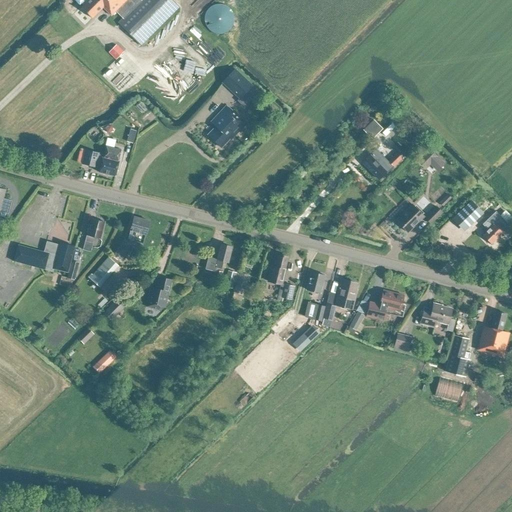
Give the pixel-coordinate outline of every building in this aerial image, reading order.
[(87,0),(81,7),(91,18),(102,7),(111,15),(115,11),(123,18),(118,23),(140,45),(179,7),(171,0),(87,0)] [(218,33),(219,34),(221,33),(224,33),(225,32),(226,31),(228,30),(230,29),(231,27),(232,26),(232,25),(233,24),(233,22),(233,20),(233,19),(233,17),(233,15),(232,13),(232,11),(231,10),(230,9),(229,8),(228,7),(226,6),(225,5),(222,4),(221,4),(219,4),(217,4),(216,4),(215,4),(213,5),(212,6),(210,7),(209,8),(208,8),(207,10),(206,11),(206,12),(205,13),(205,15),(204,16),(204,18),(204,20),(204,21),(205,22),(205,23),(205,25),(206,26),(207,27),(207,28),(208,29),(209,30),(210,31),(211,31),(213,32),(215,33),(217,33),(218,33)] [(115,59),(123,51),(116,44),(108,52),(115,59)] [(102,70),(98,65),(94,69),(98,74),(102,70)] [(239,99),(252,85),(234,68),(221,82),(239,99)] [(228,106),(227,107),(225,105),(210,121),(214,126),(206,135),(221,148),(229,139),(230,141),(247,123),(233,109),(232,110),(228,106)] [(401,128),(408,122),(400,114),(394,121),(401,128)] [(381,130),(372,121),(363,131),(372,140),(381,130)] [(132,143),(136,131),(130,129),(126,141),(132,143)] [(118,161),(121,150),(113,148),(115,140),(107,138),(105,146),(102,157),(118,161)] [(419,160),(436,173),(446,160),(429,147),(419,160)] [(102,157),(100,157),(101,154),(98,154),(98,152),(85,149),(81,165),(95,169),(96,166),(99,166),(98,172),(115,176),(119,161),(118,161),(102,157)] [(386,173),(402,158),(397,153),(381,167),(375,161),(376,160),(370,154),(362,162),(378,179),(385,172),(386,173)] [(11,200),(2,198),(4,189),(0,188),(0,210),(8,213),(11,200)] [(477,204),(488,216),(495,209),(484,198),(477,204)] [(482,213),(471,201),(453,218),(464,229),(482,213)] [(407,232),(423,216),(411,205),(396,220),(407,232)] [(430,223),(441,212),(436,206),(424,218),(430,223)] [(500,216),(493,223),(494,224),(482,235),(490,244),(508,227),(506,226),(508,224),(500,216)] [(145,234),(149,221),(134,217),(131,226),(130,230),(127,239),(133,241),(136,232),(145,234)] [(103,222),(92,219),(89,228),(88,228),(82,249),(90,251),(94,237),(99,238),(103,222)] [(67,272),(70,260),(74,246),(60,243),(59,245),(46,241),(43,251),(17,244),(13,261),(53,271),(53,268),(67,272)] [(227,262),(231,247),(221,244),(217,259),(208,257),(205,269),(215,271),(216,267),(221,268),(223,261),(227,262)] [(120,260),(126,252),(120,248),(118,251),(117,249),(113,256),(120,260)] [(285,269),(288,256),(277,254),(274,264),(271,263),(267,280),(282,284),(286,269),(285,269)] [(99,286),(117,265),(109,258),(91,279),(99,286)] [(70,260),(67,272),(68,272),(66,277),(74,279),(79,262),(70,260)] [(231,288),(235,272),(227,270),(223,286),(231,288)] [(245,288),(244,287),(248,275),(239,272),(233,292),(235,293),(233,297),(240,299),(241,295),(242,295),(245,288)] [(320,293),(324,275),(310,272),(306,289),(320,293)] [(164,307),(171,280),(159,277),(156,288),(150,286),(145,306),(158,309),(159,306),(164,307)] [(351,309),(353,300),(352,300),(356,283),(341,279),(335,305),(351,309)] [(291,300),(294,286),(284,284),(281,298),(291,300)] [(402,302),(404,295),(382,289),(379,303),(369,301),(365,316),(384,320),(386,313),(402,317),(409,304),(402,302)] [(101,302),(108,295),(103,291),(96,298),(101,302)] [(130,301),(122,292),(103,312),(111,320),(124,307),(130,301)] [(447,324),(451,309),(441,306),(441,305),(433,303),(431,312),(423,310),(420,323),(433,327),(435,321),(447,324)] [(313,319),(320,321),(324,306),(317,304),(313,319)] [(331,319),(334,306),(326,304),(323,317),(331,319)] [(262,315),(268,318),(272,311),(266,308),(262,315)] [(357,311),(349,326),(356,330),(364,315),(357,311)] [(501,331),(506,314),(495,311),(490,328),(484,326),(478,349),(501,355),(507,332),(501,331)] [(312,327),(295,343),(301,350),(318,333),(312,327)] [(407,352),(411,337),(396,333),(392,348),(407,352)] [(455,335),(445,371),(464,377),(469,360),(463,359),(468,338),(455,335)] [(105,367),(116,356),(112,352),(100,363),(105,367)]
